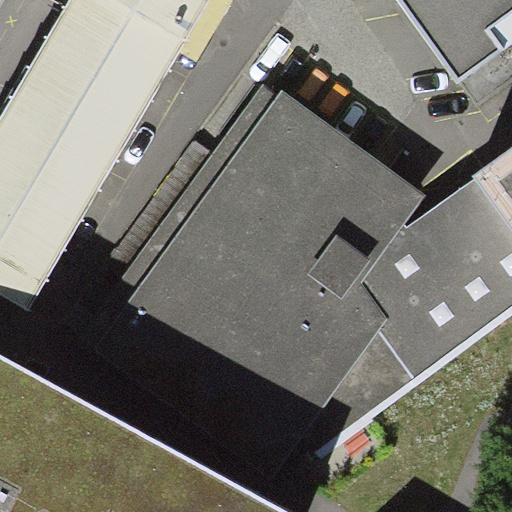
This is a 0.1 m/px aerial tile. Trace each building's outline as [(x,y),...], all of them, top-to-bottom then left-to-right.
[(44,0),(68,14),(0,126),(0,301),(29,319),(221,0),(44,0)] [(511,0),(394,0),(458,88),(511,48),(511,0)] [(511,231),(477,183),(408,232),(405,229),(427,201),(265,87),(79,342),(285,465),(372,395),(413,372),(511,306),(511,231)] [(511,152),(474,180),(477,183),(511,231),(511,152)] [(511,398),(511,333),(438,383),(469,426),(511,398)] [(0,511),(251,511),(0,373),(0,511)]
